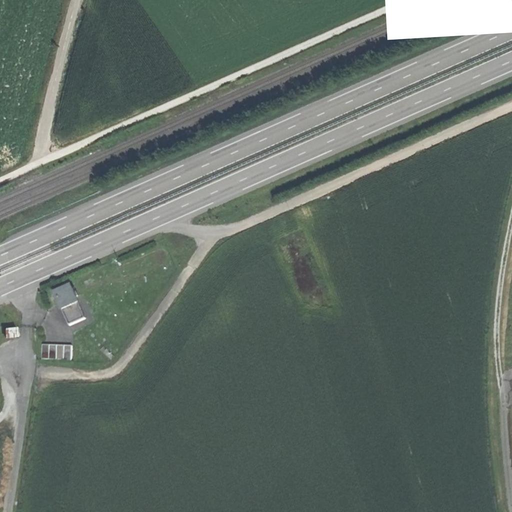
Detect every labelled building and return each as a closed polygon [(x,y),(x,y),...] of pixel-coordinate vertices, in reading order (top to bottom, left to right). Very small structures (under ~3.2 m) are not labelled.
[(59,293),(65,309),(80,303),(74,287),(59,293)] [(87,319),(80,303),(65,309),(72,325),(87,319)] [(18,327),(5,329),(7,338),(19,337),(18,327)] [(44,345),(43,359),(51,359),(51,345),(44,345)] [(59,345),(51,345),(51,359),(59,360),(59,345)] [(67,346),(59,345),(59,360),(67,360),(67,346)]
